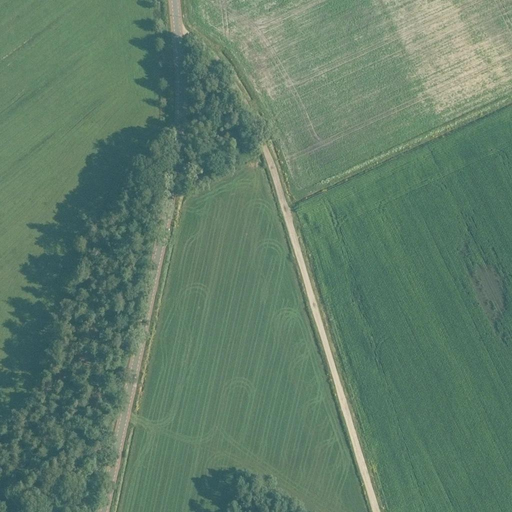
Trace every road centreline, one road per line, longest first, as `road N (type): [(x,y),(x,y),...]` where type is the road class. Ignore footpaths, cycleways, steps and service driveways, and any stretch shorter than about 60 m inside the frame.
road 1 (track): [(174,39),(210,47),(264,146),(377,511)]
road 2 (tertiary): [(107,511),(177,173),(171,0)]
